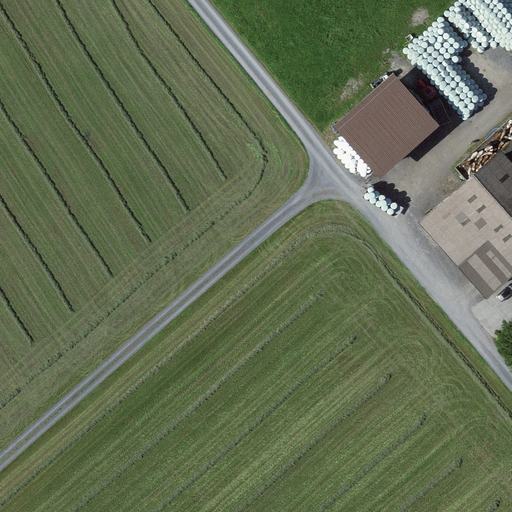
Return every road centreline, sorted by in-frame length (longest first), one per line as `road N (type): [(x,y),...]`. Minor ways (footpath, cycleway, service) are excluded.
road 1 (track): [(511,378),(196,0)]
road 2 (track): [(0,461),(335,170)]
